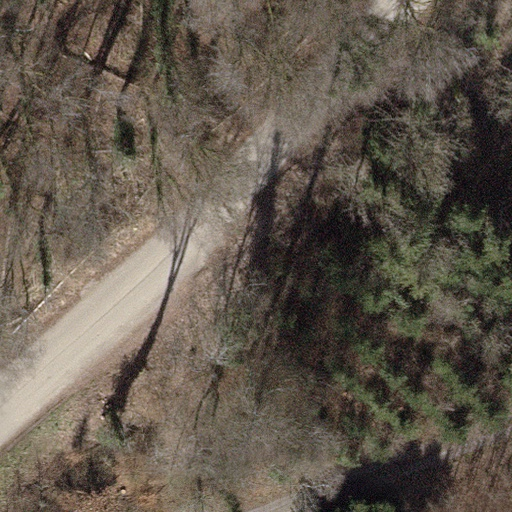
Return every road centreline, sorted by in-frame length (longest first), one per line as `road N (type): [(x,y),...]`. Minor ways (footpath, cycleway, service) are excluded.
road 1 (unclassified): [(426,0),(0,400)]
road 2 (track): [(270,511),(511,414)]
